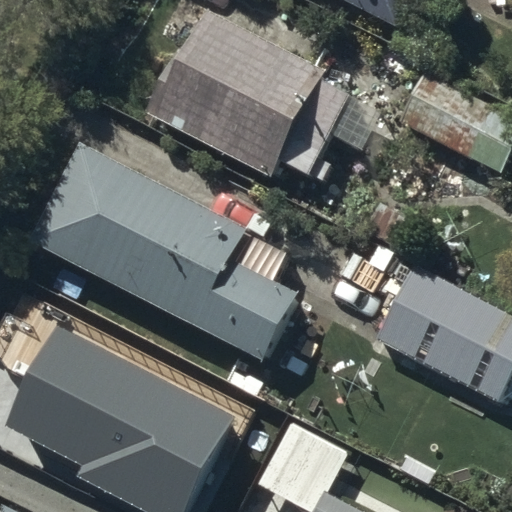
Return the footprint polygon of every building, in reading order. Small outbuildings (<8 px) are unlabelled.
[(410,0),(347,0),(397,25),(410,0)] [(348,93),(209,18),(187,59),(176,53),(143,113),(269,182),(279,163),(316,183),(326,164),(313,157),(348,93)] [(511,143),(511,122),(422,75),(398,122),(497,173),(511,143)] [(251,230),(80,141),(29,237),(262,359),(295,296),(233,263),(251,230)] [(511,374),(511,319),(415,267),(377,337),(497,402),(511,374)] [(180,511),(231,416),(56,326),(4,425),(81,465),(76,474),(148,511),(180,511)] [(345,451),(293,422),(260,482),(312,511),(345,451)] [(440,480),(413,466),(407,477),(434,491),(440,480)] [(360,511),(325,493),(314,511),(360,511)]
